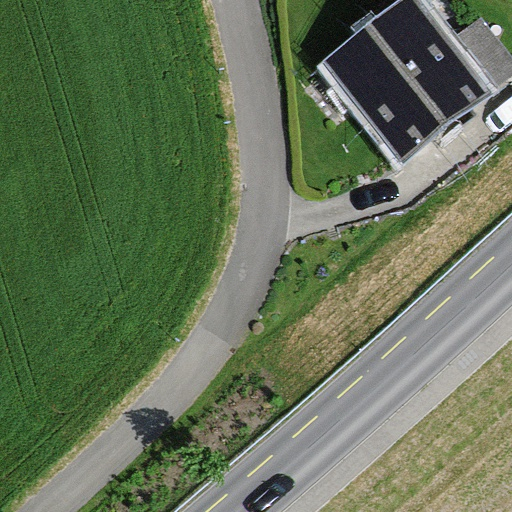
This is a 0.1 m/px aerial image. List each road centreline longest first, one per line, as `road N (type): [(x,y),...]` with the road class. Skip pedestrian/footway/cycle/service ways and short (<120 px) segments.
road 1 (residential): [(239,0),(260,89),(265,239),(197,372),(43,511)]
road 2 (secondary): [(232,511),(511,263)]
